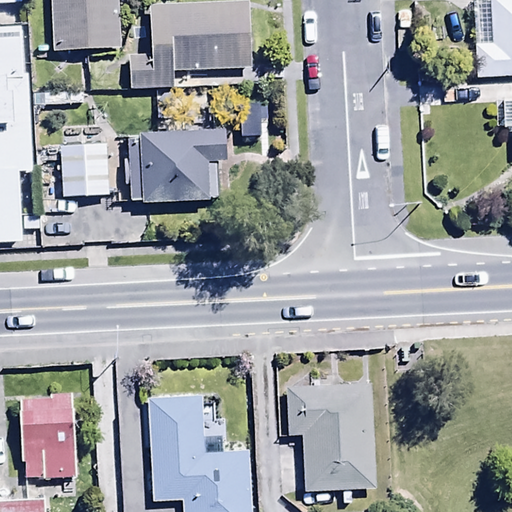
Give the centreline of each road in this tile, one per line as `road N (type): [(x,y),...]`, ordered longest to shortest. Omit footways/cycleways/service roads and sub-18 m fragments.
road 1 (trunk): [(0,311),(356,293)]
road 2 (residential): [(341,0),(356,293)]
road 3 (trunk): [(356,293),(511,286)]
